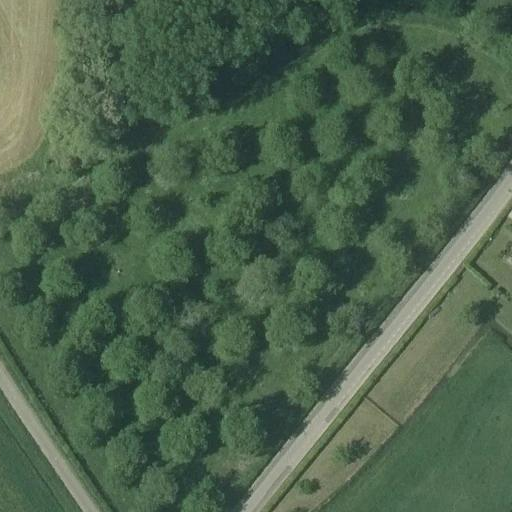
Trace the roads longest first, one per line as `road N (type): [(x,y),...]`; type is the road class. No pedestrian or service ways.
road 1 (unclassified): [(246,511),(511,176)]
road 2 (unclassified): [(93,511),(0,388)]
